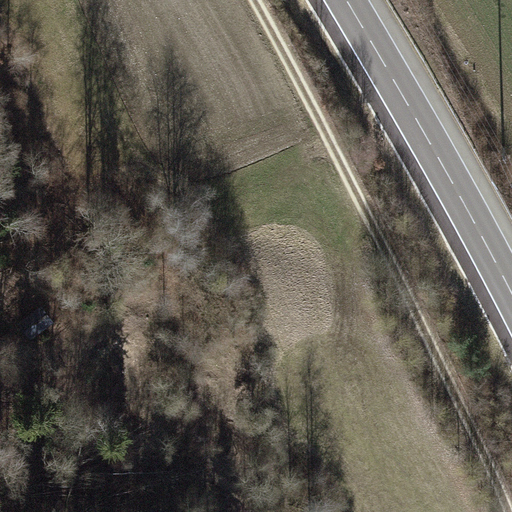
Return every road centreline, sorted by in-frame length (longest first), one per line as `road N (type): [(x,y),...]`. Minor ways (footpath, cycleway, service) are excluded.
road 1 (track): [(511,510),(255,0)]
road 2 (trunk): [(347,0),(511,295)]
